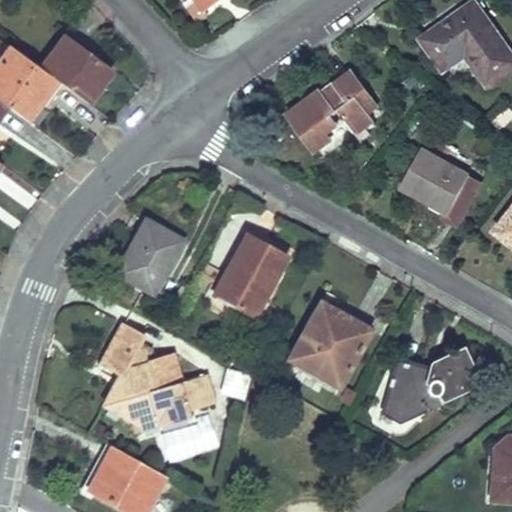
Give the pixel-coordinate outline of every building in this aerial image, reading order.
[(205,0),(202,3),(207,9),(219,0),(205,0)] [(511,55),(473,0),(428,0),(444,23),(422,38),(444,69),(466,54),(486,85),(511,67),(511,55)] [(62,35),(38,67),(56,80),(86,102),(111,71),(93,58),(90,62),(77,52),(80,48),(62,35)] [(10,45),(0,57),(0,100),(1,102),(26,119),(56,80),(38,67),(10,45)] [(319,91),(290,114),(316,149),(330,139),(324,130),(335,124),(330,116),(339,108),(356,132),(374,119),(368,111),(376,106),(352,72),(337,82),(340,87),(338,90),(335,87),(332,87),(329,90),(327,94),(330,97),(326,100),(319,91)] [(423,149),(401,186),(448,212),(470,176),(423,149)] [(511,210),(496,230),(511,243),(511,210)] [(144,218),(115,271),(153,292),(183,240),(144,218)] [(247,232),(212,295),(253,316),(287,254),(247,232)] [(321,302),(317,309),(346,328),(352,318),(321,302)] [(317,309),(288,357),(337,384),(370,329),(352,318),(346,328),(317,309)] [(122,322),(99,364),(119,375),(128,380),(123,390),(114,384),(103,403),(137,422),(130,424),(132,433),(143,430),(142,426),(156,423),(154,417),(187,407),(187,410),(213,404),(205,373),(180,381),(173,352),(147,359),(151,350),(139,343),(144,334),(122,322)] [(398,359),(382,410),(399,419),(425,407),(429,411),(437,413),(442,407),(443,398),(461,390),(458,384),(475,376),(462,348),(431,362),(429,369),(398,359)] [(128,380),(119,375),(114,384),(123,390),(128,380)] [(187,407),(154,417),(156,423),(156,426),(190,416),(187,410),(187,407)] [(494,446),(490,499),(511,500),(511,435),(507,435),(494,446)] [(111,445),(87,488),(129,511),(143,511),(164,475),(111,445)]
